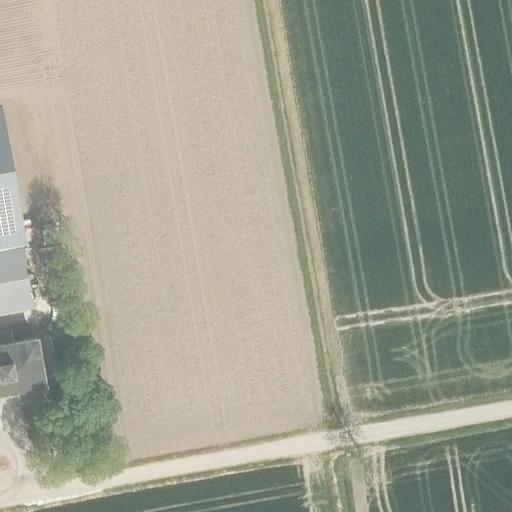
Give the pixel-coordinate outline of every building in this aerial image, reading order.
[(0,124),(0,230),(18,227),(0,124)] [(0,311),(30,306),(19,246),(0,249),(0,311)] [(10,331),(0,332),(0,343),(12,341),(10,331)] [(0,391),(43,384),(34,337),(12,341),(0,343),(0,391)] [(44,393),(34,395),(36,402),(46,400),(44,393)]
